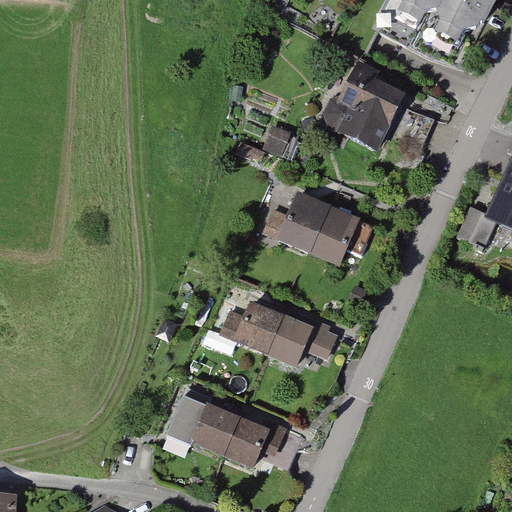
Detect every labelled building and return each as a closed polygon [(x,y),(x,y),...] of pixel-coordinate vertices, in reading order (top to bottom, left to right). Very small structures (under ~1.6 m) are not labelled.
[(401,0),(403,7),(399,16),(421,27),(425,19),(437,15),(441,27),(436,36),(457,47),(462,38),(479,33),(495,0),(401,0)] [(324,117),(328,131),(377,156),(407,99),(376,83),(381,74),(360,63),(339,103),(336,100),(330,103),(324,117)] [(284,156),(292,133),(274,128),(267,151),(284,156)] [(511,178),(491,224),(511,233),(511,178)] [(277,245),(308,258),(330,209),(298,196),(289,218),(277,244),(277,245)] [(361,223),(330,209),(308,258),(339,272),(361,223)] [(263,237),(277,244),(289,218),(274,212),(263,237)] [(234,346),(266,359),(283,319),(251,305),(245,320),(234,346)] [(219,339),(234,346),(245,320),(230,313),(219,339)] [(296,325),(315,333),(306,354),(328,364),(339,339),(329,335),(331,329),(300,316),(296,325)] [(296,325),(283,319),(266,359),(297,373),(306,354),(315,333),(296,325)] [(198,421),(186,416),(176,441),(191,446),(188,453),(245,476),(254,454),(272,461),(284,433),(267,426),(264,435),(202,411),(198,421)] [(14,511),(16,501),(0,499),(0,511),(14,511)]
